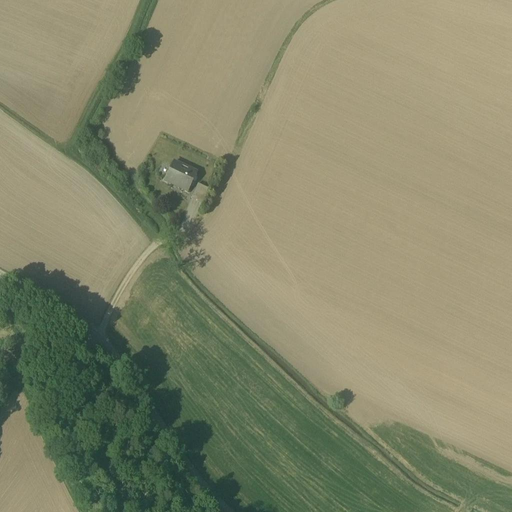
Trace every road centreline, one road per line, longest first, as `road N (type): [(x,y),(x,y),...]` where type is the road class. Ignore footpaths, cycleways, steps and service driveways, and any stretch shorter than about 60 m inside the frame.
road 1 (residential): [(0,272),(98,331),(193,470),(233,511)]
road 2 (track): [(85,511),(38,418),(98,331)]
